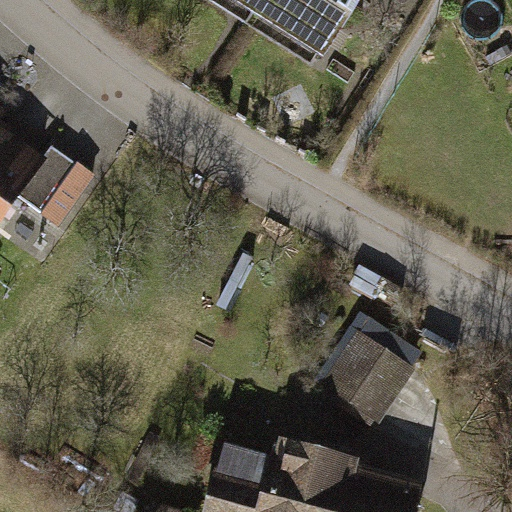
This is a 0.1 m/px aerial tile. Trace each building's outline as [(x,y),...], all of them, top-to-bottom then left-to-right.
[(210,0),(249,25),(265,0),(210,0)] [(265,0),(249,25),(316,69),(361,0),(265,0)] [(0,223),(38,172),(0,143),(0,223)] [(329,398),(400,415),(415,352),(344,335),(329,398)] [(264,465),(210,451),(194,511),(410,511),(415,493),(356,478),(357,474),(267,452),(264,465)]
